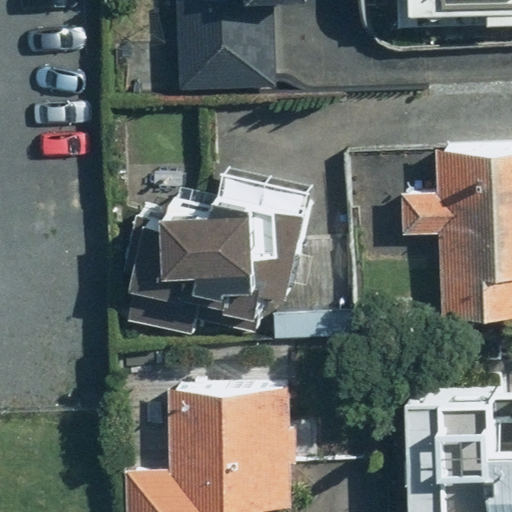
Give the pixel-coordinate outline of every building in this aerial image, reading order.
[(182,0),(186,82),(283,78),(279,4),(362,0),(182,0)] [(511,0),(406,0),(407,21),(511,17),(511,0)] [(511,138),(442,140),(443,185),(408,186),(410,229),(444,228),(447,309),(511,307),(511,138)] [(303,212),(237,199),(235,210),(168,198),(166,208),(136,202),(124,267),(137,270),(129,316),(203,330),(206,315),(260,325),(269,277),(290,281),(303,212)] [(294,379),(176,382),(178,462),(134,464),(135,511),(269,511),(269,502),(297,501),(294,379)] [(511,386),(412,391),(417,511),(452,511),(511,509),(511,386)]
